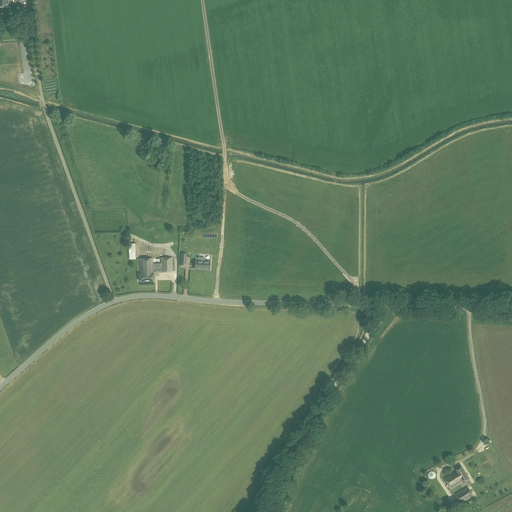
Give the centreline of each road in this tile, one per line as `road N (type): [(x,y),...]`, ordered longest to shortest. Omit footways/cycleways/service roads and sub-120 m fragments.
road 1 (unclassified): [(389,305),(112,300),(0,387)]
road 2 (track): [(272,511),(320,405),(365,340)]
road 3 (unclassified): [(389,305),(511,308)]
